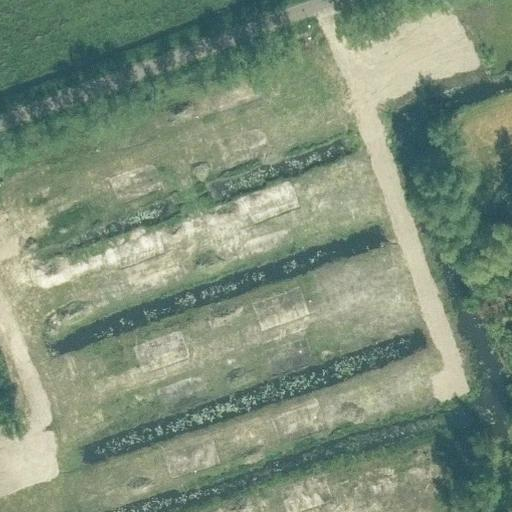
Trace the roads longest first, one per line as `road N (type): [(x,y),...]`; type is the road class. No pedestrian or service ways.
road 1 (unclassified): [(0,120),(333,0)]
road 2 (track): [(35,430),(32,375),(0,299)]
